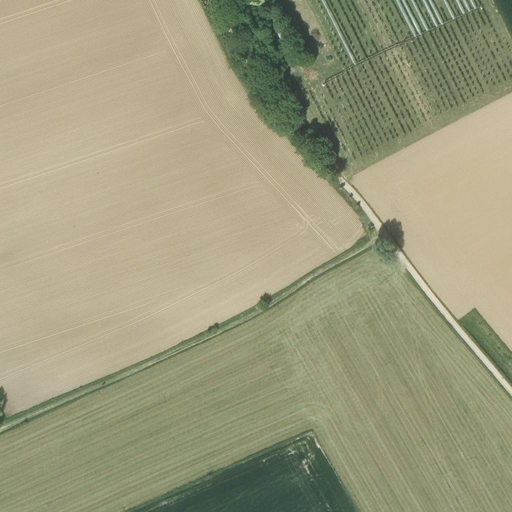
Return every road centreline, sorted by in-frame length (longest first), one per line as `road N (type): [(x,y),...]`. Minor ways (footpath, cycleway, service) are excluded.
road 1 (track): [(385,234),(239,321),(0,428)]
road 2 (track): [(385,234),(271,102),(213,0)]
road 3 (track): [(511,393),(385,234)]
